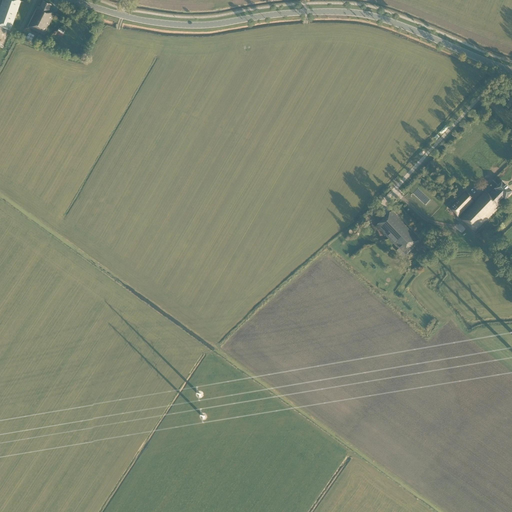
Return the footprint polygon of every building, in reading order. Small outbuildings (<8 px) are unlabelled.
[(0,27),(10,31),(21,2),(19,1),(19,0),(2,0),(0,6),(0,27)] [(27,27),(44,36),(54,14),(48,11),(51,5),(43,1),(40,7),(37,6),(27,27)] [(32,41),(34,36),(28,33),(26,38),(32,41)] [(508,109),(511,104),(511,99),(510,97),(503,104),(508,109)] [(504,198),(505,199),(511,192),(511,191),(502,182),(495,189),(497,191),(491,197),(485,191),(476,201),(466,191),(449,208),(474,233),(500,206),(498,204),(504,198)] [(392,211),(376,226),(398,249),(399,248),(406,255),(413,248),(411,247),(419,240),(392,211)]
